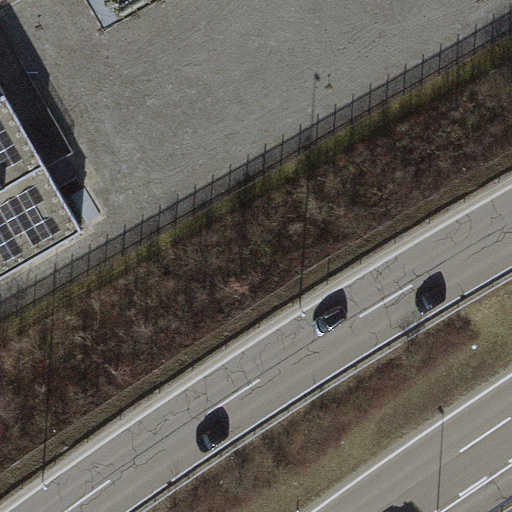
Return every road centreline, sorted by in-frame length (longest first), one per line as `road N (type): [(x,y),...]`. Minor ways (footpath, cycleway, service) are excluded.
road 1 (motorway): [(511,228),(68,511)]
road 2 (motorway): [(378,511),(511,421)]
